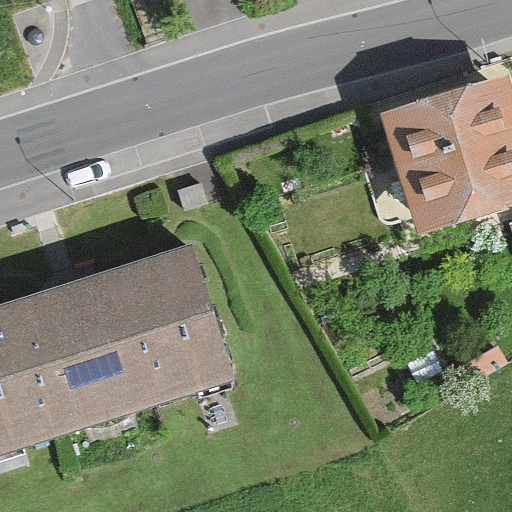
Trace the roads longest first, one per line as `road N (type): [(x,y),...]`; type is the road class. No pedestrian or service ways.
road 1 (secondary): [(132,116),(499,0)]
road 2 (secondary): [(0,158),(132,116)]
road 3 (residential): [(132,116),(88,0)]
